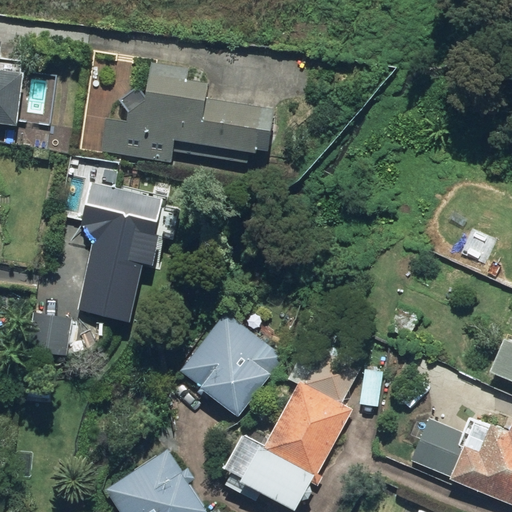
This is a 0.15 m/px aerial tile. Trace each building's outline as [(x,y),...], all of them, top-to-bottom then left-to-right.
[(269,0),(269,22),(380,24),(380,0),(269,0)] [(0,130),(4,131),(6,113),(35,116),(41,60),(11,57),(14,34),(0,32),(0,130)] [(209,74),(164,65),(160,88),(145,86),(151,118),(121,123),(116,150),(193,164),(197,144),(264,156),(272,115),(203,102),(209,74)] [(77,217),(104,223),(87,307),(137,318),(165,186),(115,175),(111,190),(84,185),(77,217)] [(36,250),(28,345),(77,349),(85,254),(36,250)] [(243,305),(191,363),(248,413),(300,355),(243,305)] [(511,345),(500,372),(511,377),(511,345)] [(277,433),(259,424),(238,466),(309,502),(360,399),(307,372),(277,433)] [(511,418),(496,410),(484,436),(433,411),(414,450),(511,498),(511,418)] [(196,444),(117,479),(131,511),(200,511),(222,502),(196,444)]
